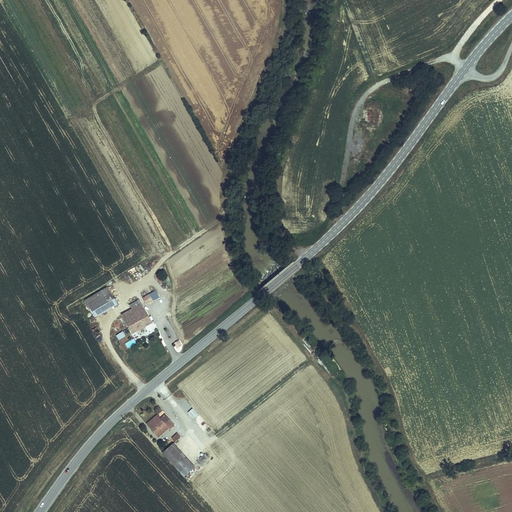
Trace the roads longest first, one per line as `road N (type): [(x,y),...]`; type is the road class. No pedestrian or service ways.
road 1 (secondary): [(259,297),(118,414),(39,511)]
road 2 (secondary): [(464,67),(360,210),(302,259)]
road 3 (unknown): [(348,174),(355,121),(375,85),(457,48)]
